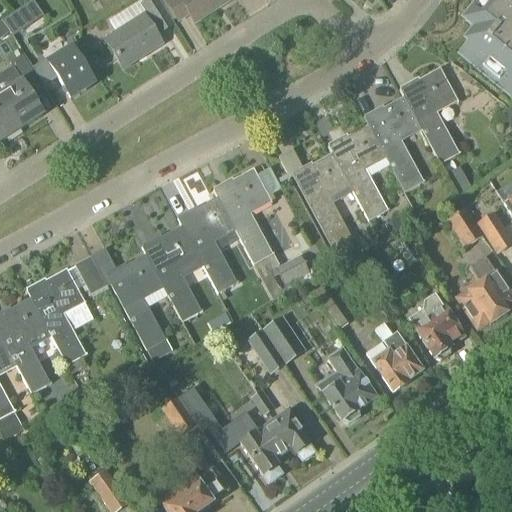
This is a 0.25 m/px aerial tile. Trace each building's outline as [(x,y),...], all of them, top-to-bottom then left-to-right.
[(172,24),(159,4),(156,0),(149,0),(141,5),(140,3),(109,23),(117,36),(104,44),(123,73),(160,49),(154,40),(174,28),(172,24)] [(159,4),(172,24),(174,22),(176,26),(188,18),(193,27),(230,3),(228,0),(164,0),(161,2),(162,3),(159,4)] [(511,0),(482,0),(483,0),(465,23),(476,32),(458,54),(511,97),(511,0)] [(29,3),(0,23),(9,35),(12,39),(41,20),(29,3)] [(0,23),(0,41),(9,35),(0,23)] [(36,46),(24,54),(26,56),(44,84),(55,77),(70,100),(93,86),(79,64),(85,61),(77,48),(71,52),(49,66),(38,48),(36,46)] [(42,117),(27,94),(40,87),(21,58),(9,66),(11,70),(0,76),(0,102),(19,132),(42,117)] [(454,160),(431,116),(455,103),(438,72),(397,94),(401,101),(402,101),(418,132),(438,169),(454,160)] [(418,132),(402,101),(401,101),(362,123),(366,130),(366,129),(383,161),(382,161),(401,197),(419,187),(396,144),(418,132)] [(0,144),(19,132),(0,102),(0,144)] [(511,136),(511,109),(500,117),(511,136)] [(382,161),(383,161),(366,129),(366,130),(326,151),(330,158),(331,158),(347,188),(347,189),(366,226),(383,217),(360,173),(382,161)] [(347,189),(347,188),(331,158),(330,158),(291,179),(331,253),(347,244),(324,201),(347,189)] [(270,260),(246,216),(270,204),(253,173),(212,195),(216,202),(217,201),(233,233),(232,233),(252,269),(253,269),(273,304),(282,298),(269,274),(279,269),(273,258),(270,260)] [(511,200),(502,207),(511,221),(511,200)] [(232,233),(233,233),(217,201),(216,202),(176,223),(180,230),(180,229),(197,260),(196,261),(217,298),(234,289),(210,245),(232,233)] [(464,251),(482,239),(464,212),(445,224),(464,251)] [(496,258),(511,248),(511,244),(493,216),(476,227),(496,258)] [(380,244),(404,229),(399,219),(374,233),(380,244)] [(196,261),(197,260),(180,229),(180,230),(140,251),(144,258),(162,289),(161,290),(181,326),(198,316),(174,273),(196,261)] [(144,258),(116,273),(104,251),(89,260),(105,290),(108,288),(144,354),(146,354),(152,366),(172,355),(165,343),(163,345),(139,302),(161,290),(162,289),(144,258)] [(282,273),(290,287),(315,273),(306,259),(282,273)] [(89,298),(105,290),(89,260),(74,268),(89,298)] [(488,328),(504,318),(503,316),(511,309),(511,305),(488,269),(483,261),(468,271),(473,279),(480,289),(456,304),(476,333),(487,326),(488,328)] [(83,361),(60,318),(83,305),(65,272),(25,294),(29,301),(46,333),(66,371),(83,361)] [(338,333),(347,326),(321,289),(311,296),(338,333)] [(441,364),(449,359),(449,351),(445,346),(459,336),(434,299),(423,306),(423,314),(408,324),(433,362),(441,364)] [(23,345),(46,333),(29,301),(0,316),(0,341),(10,361),(30,398),(46,389),(23,345)] [(262,335),(283,366),(305,351),(283,320),(262,335)] [(391,340),(383,328),(374,334),(382,346),(365,357),(392,397),(406,387),(405,385),(421,374),(396,337),(391,340)] [(232,356),(239,351),(228,335),(221,340),(232,356)] [(268,377),(283,366),(262,335),(246,345),(268,377)] [(0,367),(10,361),(0,341),(0,422),(11,417),(0,396),(0,367)] [(347,428),(357,421),(356,414),(375,402),(342,353),(327,363),(336,377),(316,390),(340,425),(347,428)] [(249,402),(256,411),(268,403),(262,393),(249,402)] [(178,440),(182,437),(196,427),(189,418),(178,401),(160,413),(178,440)] [(262,420),(274,412),(268,403),(256,411),(262,420)] [(202,436),(207,433),(213,428),(200,410),(189,418),(196,427),(202,436)] [(0,432),(6,443),(23,434),(13,416),(0,423),(0,432)] [(267,448),(277,462),(289,453),(293,458),(294,457),(300,466),(313,458),(307,449),(308,448),(286,416),(272,426),(281,439),(267,448)] [(281,439),(272,426),(258,435),(248,421),(230,433),(240,447),(239,448),(267,489),(281,479),(275,471),(276,470),(272,465),(277,462),(267,448),(281,439)] [(209,474),(192,449),(177,460),(190,478),(155,502),(161,511),(205,511),(211,508),(209,506),(225,495),(210,474),(209,474)] [(84,455),(76,460),(80,466),(87,461),(84,455)] [(106,511),(120,511),(129,506),(106,473),(88,486),(106,511)]
